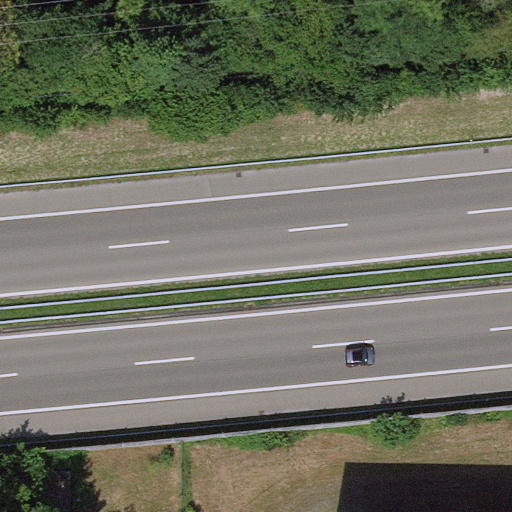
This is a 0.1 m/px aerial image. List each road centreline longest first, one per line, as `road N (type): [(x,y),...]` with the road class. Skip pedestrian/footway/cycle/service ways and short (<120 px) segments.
road 1 (motorway): [(511,210),(0,259)]
road 2 (motorway): [(0,377),(511,329)]
